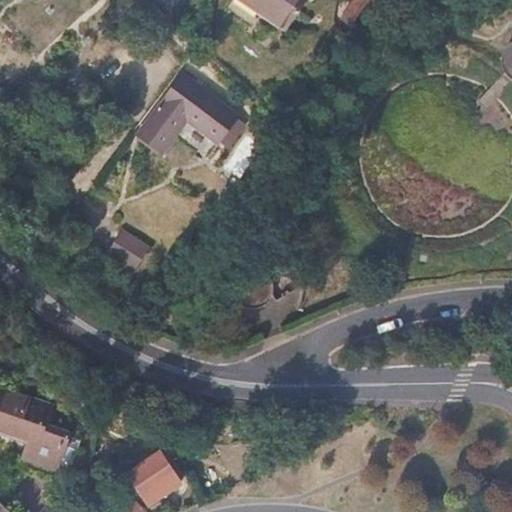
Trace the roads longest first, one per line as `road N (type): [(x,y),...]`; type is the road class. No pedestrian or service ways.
road 1 (secondary): [(0,261),(130,351),(200,376),(280,384)]
road 2 (residential): [(280,384),(291,362),(360,321),(410,307),(511,299)]
road 3 (secondary): [(280,384),(461,381),(511,389)]
